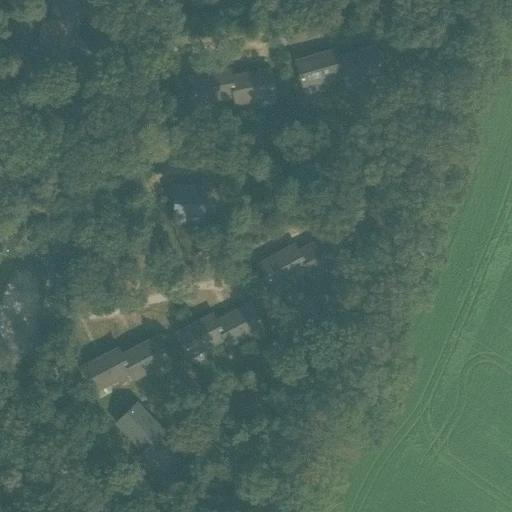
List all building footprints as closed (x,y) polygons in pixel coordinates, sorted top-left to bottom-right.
[(43,22),(81,28),(84,0),(53,0),(50,20),(43,19),(43,22)] [(36,59),(67,64),(73,27),(43,22),(36,59)] [(341,80),(343,87),(383,76),(375,47),(337,58),(335,50),(333,50),(341,80)] [(294,61),(303,91),(341,80),(333,50),(294,61)] [(230,69),(187,79),(194,108),(202,106),(234,99),(229,74),(231,73),(230,69)] [(231,73),(229,74),(234,99),(236,98),(239,108),(277,99),(270,69),(232,78),(231,73)] [(174,224),(184,224),(184,217),(205,217),(205,188),(174,188),(174,224)] [(306,272),(310,279),(347,259),(333,232),(298,251),(294,244),(292,245),(306,272)] [(255,265),(270,292),(306,272),(292,245),(255,265)] [(223,343),(227,350),(264,330),(250,303),(216,321),(212,314),(209,316),(223,343)] [(175,334),(189,361),(223,343),(209,316),(175,334)] [(120,356),(134,383),(170,364),(155,337),(120,356)] [(80,368),(94,395),(128,376),(132,384),(134,383),(120,356),(116,349),(80,368)] [(137,458),(138,459),(163,435),(135,406),(116,424),(143,453),(137,458)] [(138,459),(154,476),(166,489),(186,470),(158,441),(160,440),(164,436),(163,435),(138,459)]
